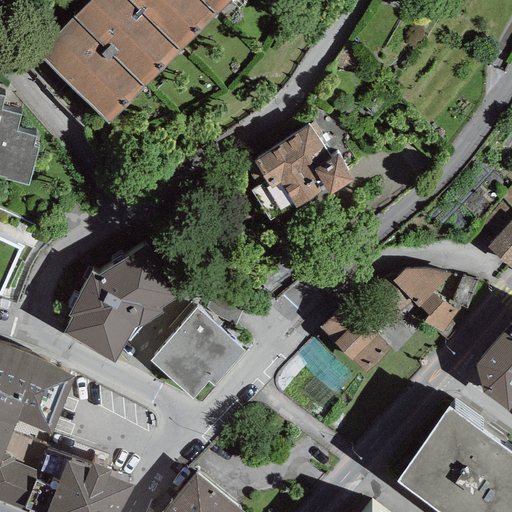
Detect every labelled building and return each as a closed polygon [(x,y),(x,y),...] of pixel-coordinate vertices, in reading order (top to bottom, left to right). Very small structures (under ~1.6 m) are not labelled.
[(91,0),(38,55),(110,124),(230,0),(91,0)] [(0,176),(5,178),(5,180),(28,186),(38,147),(33,146),(36,136),(17,131),(21,115),(0,109),(4,97),(0,95),(0,176)] [(310,125),(254,161),(257,166),(248,171),(258,187),(250,192),(269,221),(294,205),(296,208),(325,189),(329,196),(354,180),(337,154),(331,158),(310,125)] [(511,269),(511,212),(500,201),(482,221),(498,235),(487,247),(511,270),(511,269)] [(0,295),(21,248),(0,237),(0,295)] [(72,319),(62,335),(113,363),(134,329),(163,314),(161,309),(178,298),(144,245),(98,277),(91,273),(68,316),(72,319)] [(404,270),(392,281),(412,302),(418,308),(419,306),(432,293),(450,274),(425,269),(404,270)] [(385,325),(412,302),(392,281),(382,274),(355,297),(385,325)] [(478,281),(461,276),(452,302),(466,309),(478,281)] [(432,293),(419,306),(428,316),(423,323),(442,332),(456,313),(432,293)] [(213,294),(206,308),(215,317),(236,325),(245,306),(213,294)] [(347,302),(320,327),(365,375),(392,349),(347,302)] [(244,350),(197,307),(150,361),(192,398),(208,381),(214,386),(244,350)] [(511,322),(476,364),(482,393),(511,411),(511,322)] [(13,349),(0,345),(0,463),(3,455),(16,421),(52,434),(74,377),(44,362),(13,349)] [(511,511),(511,454),(449,408),(397,482),(438,511),(511,511)] [(91,466),(46,450),(38,471),(24,509),(32,511),(119,511),(133,486),(108,476),(110,470),(92,463),(91,466)] [(14,459),(3,455),(0,463),(0,502),(23,511),(24,509),(38,471),(13,461),(14,459)] [(242,511),(195,474),(163,511),(242,511)]
